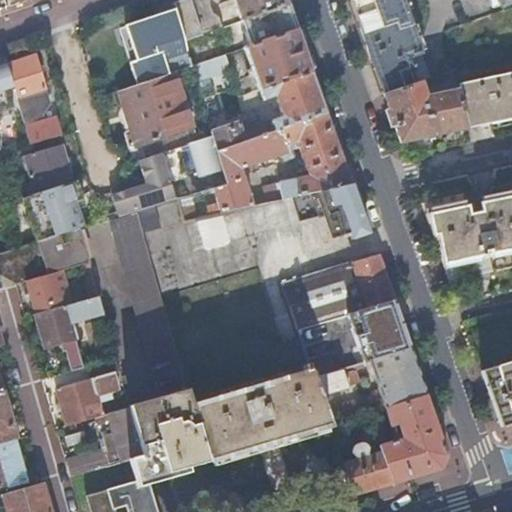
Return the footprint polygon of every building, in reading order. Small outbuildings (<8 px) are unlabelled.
[(180,30),(184,42),(202,36),(190,0),(182,0),(172,4),(174,10),(177,19),(180,30)] [(233,0),(241,23),(288,7),(285,0),(233,0)] [(402,0),(349,0),(364,43),(382,95),(419,83),(430,80),(402,0)] [(250,47),(297,31),(293,22),(288,7),(241,23),(250,47)] [(511,9),(502,12),(486,18),(488,24),(498,23),(505,26),(511,23),(511,9)] [(174,73),(192,67),(187,53),(184,42),(180,30),(174,10),(118,31),(137,86),(159,78),(174,73)] [(257,91),(311,73),(302,48),(297,31),(250,47),(244,49),(257,91)] [(192,67),(225,56),(244,49),(239,35),(187,53),(192,67)] [(12,88),(28,147),(59,137),(54,120),(42,123),(41,117),(49,105),(34,58),(6,67),(12,88)] [(459,92),(467,130),(511,120),(511,65),(456,76),(456,80),(459,92)] [(445,68),(446,74),(455,72),(453,66),(445,68)] [(12,88),(6,67),(0,68),(0,114),(12,110),(6,90),(12,88)] [(430,80),(419,83),(422,90),(456,80),(456,76),(455,72),(446,74),(430,80)] [(155,157),(159,155),(179,149),(191,145),(198,143),(176,80),(174,73),(159,78),(152,81),(137,86),(118,92),(126,113),(131,112),(142,146),(151,143),(155,157)] [(212,138),(216,151),(326,114),(317,90),(311,73),(257,91),(257,94),(259,93),(264,102),(273,97),(281,118),(271,122),(270,121),(262,123),(261,122),(241,128),(239,123),(211,133),(212,138)] [(419,83),(382,95),(399,144),(467,130),(459,92),(436,97),(437,101),(426,103),(422,90),(419,83)] [(137,147),(142,146),(131,112),(126,113),(137,147)] [(209,216),(292,198),(316,193),(351,185),(338,148),(326,114),(216,151),(226,185),(223,185),(216,188),(214,188),(218,205),(207,208),(209,216)] [(198,143),(191,145),(201,177),(204,177),(219,172),(209,139),(198,143)] [(35,196),(70,184),(60,147),(25,156),(35,196)] [(110,193),(118,218),(135,213),(153,207),(174,201),(159,155),(155,157),(137,162),(144,186),(118,194),(116,189),(113,191),(110,193)] [(204,177),(216,188),(223,185),(219,172),(204,177)] [(78,230),(83,229),(76,204),(81,202),(76,183),(70,184),(35,196),(21,201),(35,244),(48,240),(78,230)] [(478,192),(421,204),(449,281),(511,267),(511,184),(491,189),(494,202),(480,204),(478,192)] [(330,232),(364,222),(351,185),(316,193),(325,216),(330,232)] [(190,195),(178,199),(184,221),(196,219),(190,195)] [(135,213),(141,235),(159,229),(153,207),(135,213)] [(146,360),(174,352),(159,297),(141,235),(135,213),(118,218),(108,221),(146,360)] [(88,265),(78,230),(48,240),(59,273),(62,272),(80,267),(88,265)] [(59,273),(48,240),(35,244),(10,251),(0,254),(0,276),(6,281),(14,286),(15,286),(26,283),(59,273)] [(297,330),(347,316),(393,303),(384,280),(376,256),(343,266),(281,284),(297,330)] [(97,296),(88,265),(80,267),(87,293),(90,292),(91,297),(97,296)] [(59,273),(26,283),(35,316),(65,307),(71,306),(62,272),(59,273)] [(84,302),(74,305),(77,317),(87,314),(84,302)] [(364,364),(368,363),(409,350),(398,320),(393,303),(347,316),(364,364)] [(74,305),(71,306),(65,307),(69,323),(78,321),(77,317),(74,305)] [(65,307),(35,316),(45,349),(74,341),(69,323),(65,307)] [(327,417),(330,427),(368,416),(385,410),(426,398),(416,371),(409,350),(368,363),(370,368),(366,370),(368,375),(372,375),(378,391),(343,404),(345,411),(327,417)] [(114,374),(119,373),(116,361),(97,366),(100,378),(56,389),(66,427),(94,419),(102,417),(99,404),(111,400),(110,393),(118,390),(114,374)] [(511,363),(481,373),(501,430),(511,426),(511,363)] [(325,429),(330,427),(327,417),(319,396),(314,379),(309,365),(302,367),(303,373),(281,380),(220,398),(190,406),(206,463),(210,463),(325,429)] [(314,379),(319,396),(347,387),(342,371),(314,379)] [(220,398),(281,380),(280,374),(218,392),(220,398)] [(185,470),(206,463),(190,406),(186,392),(143,404),(129,408),(129,410),(143,457),(149,480),(162,476),(185,470)] [(0,445),(14,442),(15,441),(2,393),(0,393),(0,445)] [(403,440),(379,446),(381,452),(393,486),(418,479),(441,472),(447,459),(426,398),(385,410),(390,426),(398,425),(399,429),(413,426),(416,436),(403,440)] [(127,462),(143,457),(129,410),(102,417),(94,419),(97,426),(110,423),(113,434),(103,437),(108,452),(117,449),(121,463),(127,462)] [(399,429),(403,440),(416,436),(413,426),(399,429)] [(326,434),(325,429),(210,463),(211,468),(326,434)] [(0,489),(25,483),(14,442),(0,445),(0,489)] [(357,459),(343,464),(346,474),(355,498),(378,491),(393,486),(381,452),(366,457),(367,448),(362,445),(358,445),(354,448),(352,452),(352,456),(357,459)] [(65,462),(70,477),(94,471),(104,468),(100,453),(65,462)] [(133,488),(136,487),(135,484),(149,480),(143,457),(127,462),(134,484),(132,484),(133,488)] [(186,475),(185,470),(162,476),(149,480),(150,486),(164,482),(186,475)] [(147,486),(150,486),(149,480),(135,484),(136,487),(137,489),(147,486)] [(132,484),(85,497),(89,511),(154,511),(147,486),(137,489),(136,487),(133,488),(132,484)] [(48,511),(41,486),(2,497),(5,511),(48,511)]
